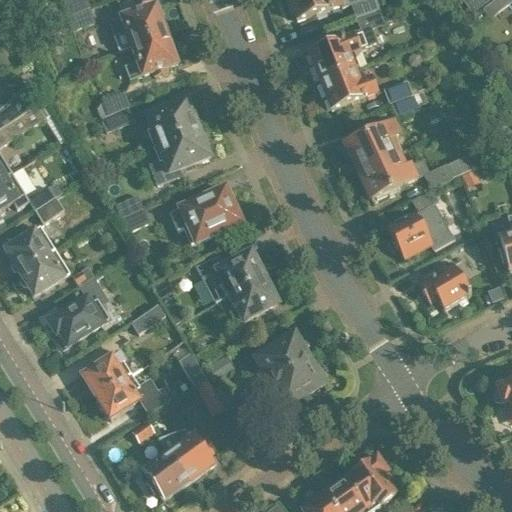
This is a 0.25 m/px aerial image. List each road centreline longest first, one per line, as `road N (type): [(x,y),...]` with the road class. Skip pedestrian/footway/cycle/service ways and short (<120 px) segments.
road 1 (residential): [(399,384),(301,205),(216,0)]
road 2 (residential): [(227,511),(399,384)]
road 3 (tertiary): [(100,511),(0,351)]
road 4 (residential): [(511,511),(399,384)]
road 5 (residential): [(399,384),(511,327)]
